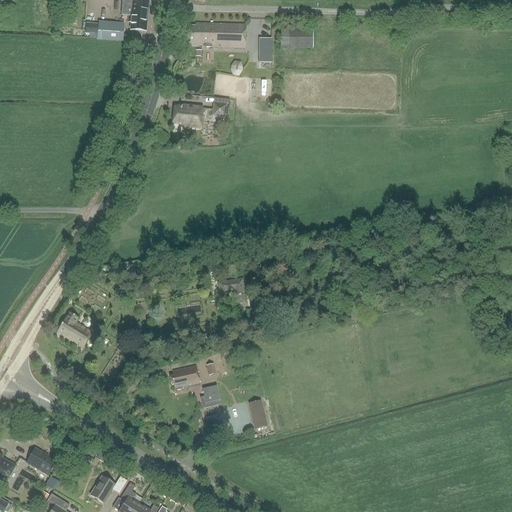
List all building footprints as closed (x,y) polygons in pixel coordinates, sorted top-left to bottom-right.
[(146,33),(147,0),(122,0),(122,17),(129,17),(129,24),(132,24),(132,32),(146,33)] [(87,24),(86,34),(98,35),(99,25),(87,24)] [(246,49),(247,25),(196,24),(196,27),(188,27),(188,30),(185,30),(185,40),(188,40),(188,46),(198,46),(198,44),(202,44),(202,48),(246,49)] [(124,26),(99,25),(98,35),(98,40),(123,42),(124,26)] [(280,29),(281,50),(313,50),(313,29),(280,29)] [(273,39),(259,39),(259,63),(272,63),(273,39)] [(227,105),(213,103),(212,117),(226,119),(227,105)] [(201,129),(203,108),(182,106),(182,108),(176,108),(174,124),(186,125),(186,127),(201,129)] [(218,284),(220,296),(228,295),(228,293),(233,293),(235,309),(247,307),(243,280),(218,284)] [(65,322),(58,333),(83,349),(93,333),(76,323),(79,319),(70,313),(65,322)] [(218,335),(209,337),(210,345),(220,343),(218,335)] [(213,364),(207,366),(209,376),(216,375),(213,364)] [(181,388),(199,384),(195,367),(173,372),(173,375),(170,376),(172,384),(174,384),(175,391),(182,390),(181,388)] [(216,387),(203,390),(206,404),(215,401),(220,400),(216,387)] [(260,402),(250,405),(252,412),(262,410),(260,402)] [(262,410),(252,412),(254,422),(265,419),(262,410)] [(265,419),(254,422),(256,430),(267,427),(265,419)] [(57,462),(51,459),(35,449),(27,464),(48,476),(57,462)] [(101,452),(97,459),(103,463),(107,457),(108,456),(101,452)] [(3,457),(0,455),(0,482),(6,485),(16,467),(2,459),(3,457)] [(119,495),(127,482),(121,478),(116,486),(103,478),(91,497),(104,505),(113,491),(119,495)] [(127,489),(128,490),(121,501),(126,504),(120,511),(134,511),(139,506),(133,502),(137,496),(132,493),(135,487),(130,484),(127,489)] [(43,507),(50,496),(43,492),(37,503),(43,507)] [(170,494),(166,499),(171,502),(173,498),(175,495),(171,492),(170,494)] [(67,511),(70,507),(52,495),(45,508),(51,511),(67,511)] [(0,511),(1,511),(5,511),(7,509),(10,511),(13,507),(0,499),(0,511)] [(182,500),(178,506),(183,510),(188,503),(184,500),(182,500)]
